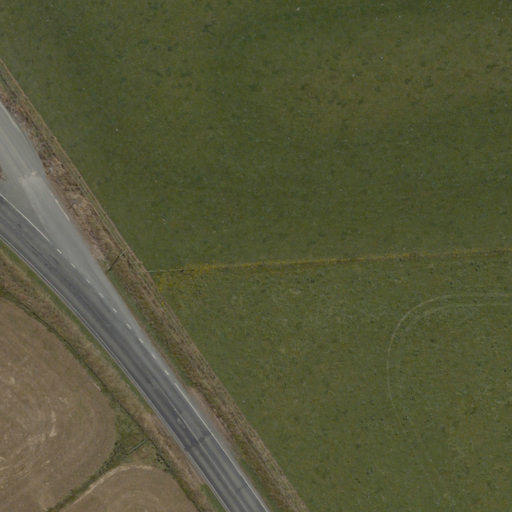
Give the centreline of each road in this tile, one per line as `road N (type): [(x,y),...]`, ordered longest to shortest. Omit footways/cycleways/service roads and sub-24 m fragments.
road 1 (tertiary): [(108,324),(247,511)]
road 2 (unclassified): [(0,137),(108,324)]
road 3 (tertiary): [(0,221),(108,324)]
